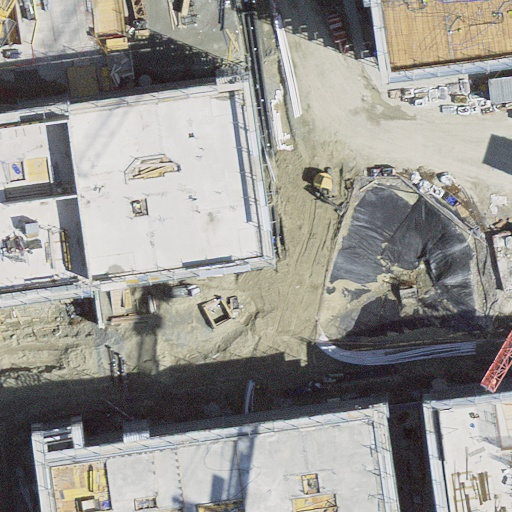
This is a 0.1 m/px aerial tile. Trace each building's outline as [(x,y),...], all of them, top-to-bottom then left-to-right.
[(511,0),(383,0),(394,71),(511,54),(511,0)] [(239,93),(0,127),(0,291),(262,254),(239,93)] [(307,297),(206,292),(204,347),(283,351),(285,312),(306,313),(307,297)] [(511,511),(511,401),(439,412),(453,511),(511,511)] [(387,511),(374,418),(49,463),(55,511),(387,511)]
